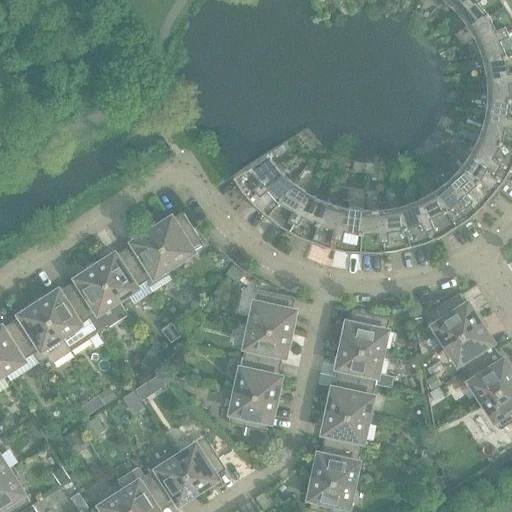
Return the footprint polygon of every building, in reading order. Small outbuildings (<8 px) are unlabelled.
[(456,11),(468,0),(454,0),(459,3),(454,9),(456,11)] [(473,22),(506,0),(468,0),(456,11),(458,14),(464,9),(473,22)] [(511,25),(511,1),(511,0),(506,0),(473,22),(480,35),(474,38),(475,41),(511,25)] [(511,50),(511,25),(475,41),(477,45),(483,42),(489,57),(511,50)] [(511,50),(489,57),(491,72),(484,73),(485,76),(511,73),(511,50)] [(511,95),(511,73),(485,76),(485,80),(492,79),(493,95),(511,95)] [(511,95),(493,95),(490,110),(483,109),(483,112),(511,118),(511,95)] [(511,118),(483,112),(482,115),(489,117),(484,132),(511,142),(511,118)] [(511,142),(484,132),(478,146),(471,143),(470,146),(510,169),(511,164),(511,142)] [(505,177),(510,169),(470,146),(468,149),(474,153),(465,165),(499,193),(509,180),(505,177)] [(250,195),(284,164),(282,162),(277,166),(267,153),(230,177),(239,191),(244,188),(250,195)] [(265,216),(293,183),(282,172),(287,167),(284,164),(250,195),(256,202),(253,206),(265,216)] [(499,193),(465,165),(454,177),(449,171),(447,174),(478,208),(485,202),(489,205),(499,193)] [(478,208),(447,174),(444,176),(449,181),(437,191),(435,191),(459,228),(473,219),(471,214),(478,208)] [(289,227),(312,187),(310,185),(305,191),(293,183),(265,216),(278,226),(281,222),(289,227)] [(310,242),(326,202),(312,195),(315,189),(312,187),(289,227),(297,232),(295,237),(310,242)] [(459,228),(435,191),(423,198),(420,192),(416,193),(435,235),(444,231),(447,236),(459,228)] [(435,235),(416,193),(414,194),(416,201),(401,206),(400,206),(411,249),(428,244),(426,239),(435,235)] [(336,245),(346,200),(343,199),(341,206),(326,202),(310,242),(325,248),(327,243),(336,245)] [(361,253),(363,210),(347,208),(349,201),(346,200),(336,245),(345,247),(345,253),(361,253)] [(386,248),(381,202),(378,203),(379,210),(363,210),(361,253),(377,254),(377,249),(386,248)] [(411,249),(400,206),(386,209),(385,202),(381,202),(386,248),(396,247),(397,252),(411,249)] [(203,243),(193,227),(183,211),(172,218),(171,216),(152,228),(177,266),(181,263),(178,259),(203,243)] [(177,266),(152,228),(133,240),(135,242),(125,248),(153,291),(171,279),(164,268),(170,265),(173,269),(177,266)] [(153,291),(125,248),(116,254),(115,252),(96,264),(118,298),(127,292),(134,303),(153,291)] [(128,314),(118,298),(96,264),(77,277),(78,279),(69,285),(98,330),(107,324),(109,327),(128,314)] [(238,283),(245,273),(233,264),(226,275),(238,283)] [(98,330),(69,285),(59,291),(58,289),(39,301),(71,350),(91,338),(89,336),(98,330)] [(290,331),(295,309),(292,309),(295,297),(258,289),(251,318),(247,317),(246,322),(290,331)] [(480,321),(477,317),(468,302),(466,303),(459,293),(427,314),(443,339),(439,341),(442,345),(480,321)] [(71,350),(39,301),(20,313),(22,315),(12,321),(33,353),(39,362),(48,357),(52,363),(71,350)] [(383,347),(389,318),(352,310),(350,321),(347,321),(343,343),(387,353),(388,348),(383,347)] [(33,353),(12,321),(3,327),(2,325),(0,326),(0,364),(7,375),(11,373),(8,369),(33,353)] [(496,350),(490,341),(492,340),(480,321),(442,345),(444,349),(449,347),(464,371),(496,350)] [(285,354),(289,336),(290,331),(246,322),(245,327),(249,328),(243,356),(280,364),(283,353),(285,354)] [(163,362),(171,351),(156,341),(148,352),(163,362)] [(375,384),(381,356),(386,357),(387,353),(343,343),(338,365),(340,365),(338,376),(375,384)] [(511,380),(511,370),(504,358),(502,360),(496,350),(464,371),(480,395),(476,398),(478,402),(511,380)] [(156,373),(163,362),(148,352),(141,363),(156,373)] [(276,397),(280,375),(278,375),(280,364),(243,356),(237,384),(232,383),(231,388),(276,397)] [(169,386),(175,376),(161,372),(158,376),(169,386)] [(369,412),(375,384),(338,376),(335,387),(333,387),(328,409),(373,418),(374,413),(369,412)] [(419,394),(421,383),(411,380),(408,391),(419,394)] [(511,421),(511,380),(478,402),(481,406),(485,403),(501,428),(511,421)] [(153,395),(153,387),(146,384),(140,388),(140,395),(146,399),(153,395)] [(116,398),(110,387),(98,394),(105,405),(116,398)] [(271,419),(275,402),(276,397),(231,388),(230,392),(235,393),(229,422),(266,430),(269,419),(271,419)] [(145,408),(134,391),(123,398),(134,415),(145,408)] [(105,405),(98,394),(87,401),(94,412),(105,405)] [(361,450),(367,422),(372,423),(373,418),(328,409),(324,431),(326,431),(324,442),(361,450)] [(105,431),(96,417),(82,427),(91,440),(105,431)] [(87,441),(78,427),(64,436),(73,450),(87,441)] [(226,468),(205,436),(180,452),(178,448),(174,451),(198,489),(217,477),(216,475),(226,468)] [(355,478),(361,450),(324,442),(321,453),(319,452),(314,474),(358,484),(359,479),(355,478)] [(432,466),(435,454),(435,452),(423,449),(420,463),(432,466)] [(198,489),(174,451),(170,454),(172,458),(148,473),(169,505),(178,499),(179,501),(198,489)] [(0,479),(15,469),(13,465),(9,468),(0,454),(0,479)] [(70,478),(62,466),(52,473),(60,485),(70,478)] [(169,505),(148,473),(145,476),(139,466),(117,481),(120,486),(117,487),(133,511),(159,511),(169,505)] [(0,511),(12,511),(30,501),(14,476),(18,473),(15,469),(0,479),(0,511)] [(325,511),(347,511),(353,488),(357,488),(358,484),(314,474),(309,496),(312,497),(309,508),(325,511)] [(133,511),(117,487),(113,490),(116,494),(91,510),(92,511),(133,511)] [(82,511),(89,508),(79,492),(70,498),(79,511),(82,511)]
